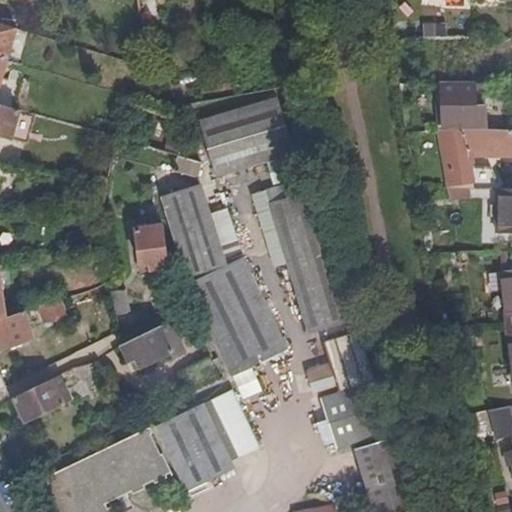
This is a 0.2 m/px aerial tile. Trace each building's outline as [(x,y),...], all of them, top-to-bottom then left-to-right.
[(419,27),(419,36),(437,36),(441,36),(441,21),(419,22),(419,27)] [(12,27),(0,23),(0,57),(3,59),(12,27)] [(419,36),(419,27),(391,28),(391,35),(419,36)] [(511,46),(511,35),(486,35),(486,46),(511,46)] [(441,36),(437,36),(438,77),(460,78),(459,36),(441,36)] [(485,123),(485,81),(429,81),(430,88),(441,87),(441,123),(485,123)] [(0,134),(25,141),(33,113),(0,103),(0,134)] [(215,179),(288,160),(274,103),(200,122),(215,179)] [(511,127),(436,127),(447,185),(448,185),(460,185),(498,184),(503,185),(503,179),(498,179),(491,164),(470,163),(468,152),(511,152),(511,127)] [(200,161),(175,153),(171,166),(196,173),(200,161)] [(185,275),(224,265),(200,184),(161,196),(185,275)] [(511,184),(503,185),(498,184),(497,231),(511,231),(511,184)] [(461,194),(460,185),(448,185),(452,208),(459,207),(458,195),(461,194)] [(344,325),(303,194),(266,205),(309,336),(344,325)] [(146,269),(163,267),(158,224),(129,228),(135,262),(145,260),(146,269)] [(136,271),(146,269),(145,260),(135,262),(136,271)] [(281,353),(241,260),(187,284),(229,376),(281,353)] [(502,326),(511,325),(511,266),(496,268),(502,326)] [(61,313),(55,296),(35,303),(41,320),(61,313)] [(0,346),(30,337),(20,308),(2,314),(0,314),(0,346)] [(165,320),(118,343),(126,360),(134,357),(139,366),(169,352),(172,358),(184,353),(170,321),(165,320)] [(511,325),(502,326),(507,382),(511,381),(511,325)] [(369,377),(354,330),(318,342),(325,365),(332,389),(369,377)] [(215,378),(204,354),(176,368),(187,392),(215,378)] [(134,357),(126,360),(131,370),(139,366),(134,357)] [(332,389),(325,365),(306,370),(313,395),(332,389)] [(73,398),(59,371),(49,375),(62,404),(73,398)] [(49,375),(10,394),(24,422),(62,404),(49,375)] [(389,432),(373,379),(315,397),(323,422),(328,440),(331,449),(389,432)] [(234,458),(261,446),(233,388),(206,401),(234,458)] [(236,466),(205,401),(155,425),(187,490),(236,466)] [(511,430),(511,401),(504,403),(487,407),(494,435),(511,430)] [(319,443),(328,440),(323,422),(314,424),(319,443)] [(172,470),(163,452),(161,452),(151,433),(153,431),(151,426),(39,478),(42,483),(38,486),(44,497),(47,495),(52,505),(48,507),(50,511),(112,511),(109,505),(107,506),(104,501),(134,487),(136,492),(146,487),(144,481),(154,476),(157,481),(167,476),(166,473),(172,470)] [(405,511),(413,510),(392,436),(349,449),(368,511),(405,511)] [(497,511),(510,511),(509,503),(497,505),(497,511)]
